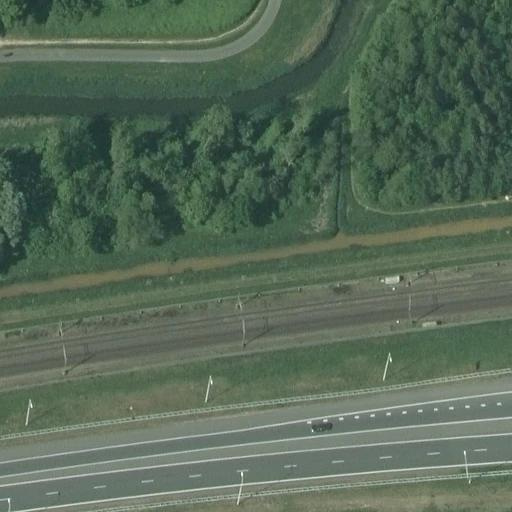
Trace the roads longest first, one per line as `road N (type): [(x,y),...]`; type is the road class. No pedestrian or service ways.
road 1 (motorway): [(511,408),(0,470)]
road 2 (motorway): [(511,442),(0,500)]
